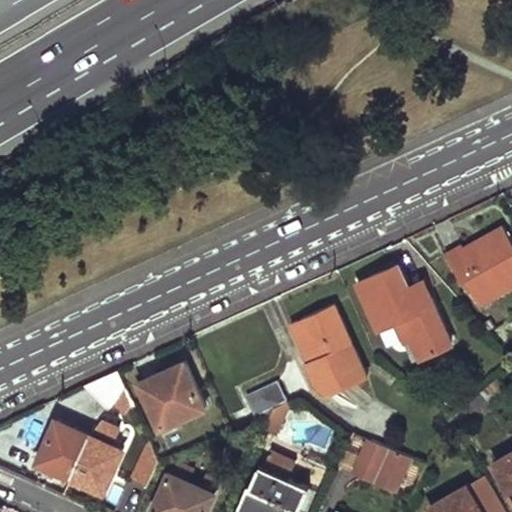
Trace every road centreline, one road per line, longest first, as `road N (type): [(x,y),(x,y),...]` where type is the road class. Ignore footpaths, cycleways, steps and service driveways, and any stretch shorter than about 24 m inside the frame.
road 1 (tertiary): [(0,373),(511,135)]
road 2 (motorway): [(0,102),(177,0)]
